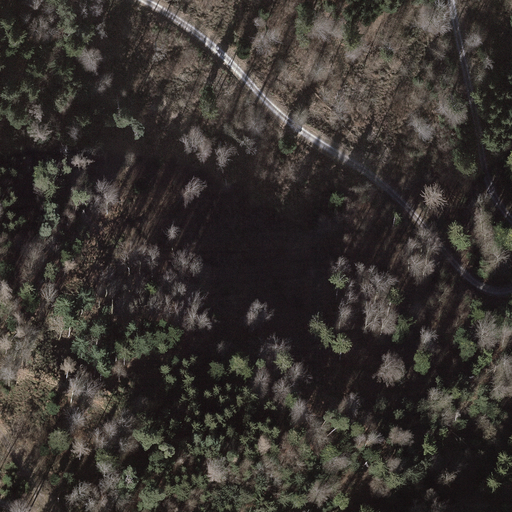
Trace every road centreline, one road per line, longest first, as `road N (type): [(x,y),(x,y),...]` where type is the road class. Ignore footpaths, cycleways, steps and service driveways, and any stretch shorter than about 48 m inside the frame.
road 1 (track): [(511,293),(472,285),(428,227),(371,173),(296,129),(225,57),(142,0)]
road 2 (track): [(451,0),(495,200),(511,222)]
